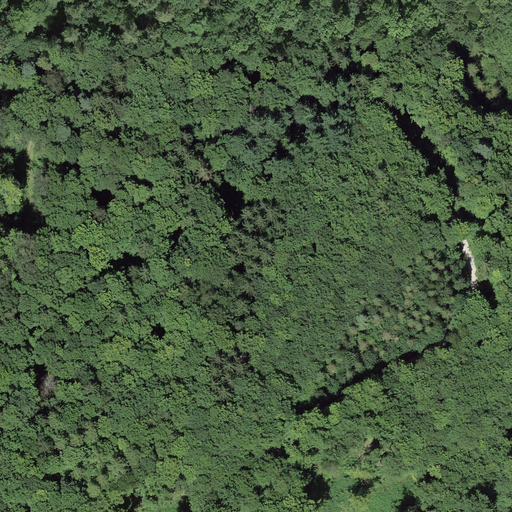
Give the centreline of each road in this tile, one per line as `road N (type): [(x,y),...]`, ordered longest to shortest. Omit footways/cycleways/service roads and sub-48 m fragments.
road 1 (track): [(211,511),(286,438),(448,337),(472,304),(467,247),(357,59),(349,29),(354,0)]
road 2 (track): [(127,0),(33,139),(35,202),(63,298),(34,400),(0,451)]
road 3 (track): [(511,440),(344,511)]
road 4 (track): [(435,0),(463,93),(511,138)]
